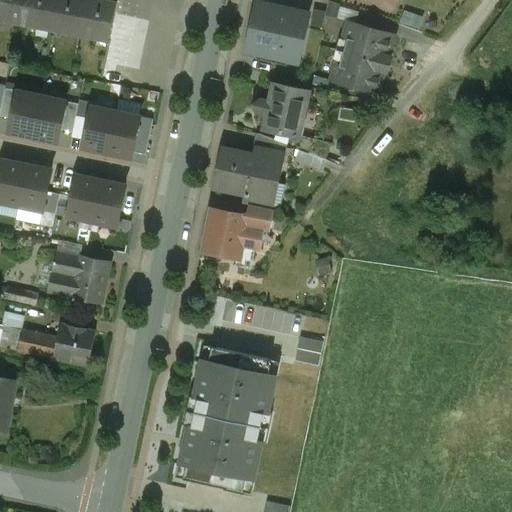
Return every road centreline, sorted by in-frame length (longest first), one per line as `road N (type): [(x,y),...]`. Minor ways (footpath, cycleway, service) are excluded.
road 1 (secondary): [(219,0),(110,506)]
road 2 (residential): [(402,107),(495,0)]
